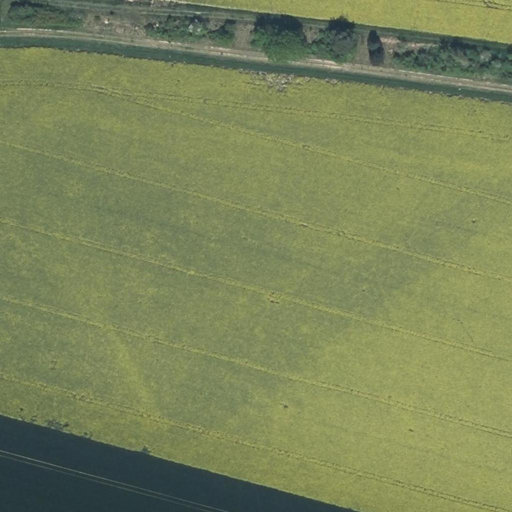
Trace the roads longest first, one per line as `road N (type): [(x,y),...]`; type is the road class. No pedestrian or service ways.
road 1 (track): [(511,87),(150,41),(0,35)]
road 2 (track): [(511,48),(47,0)]
